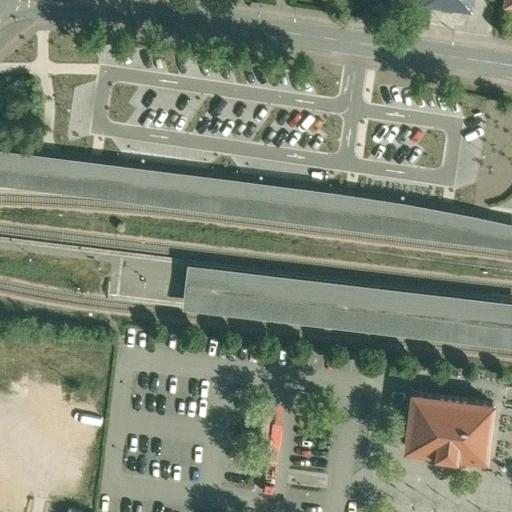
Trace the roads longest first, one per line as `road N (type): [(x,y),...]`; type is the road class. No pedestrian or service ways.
road 1 (secondary): [(511,67),(148,12)]
road 2 (secondary): [(0,14),(148,12)]
